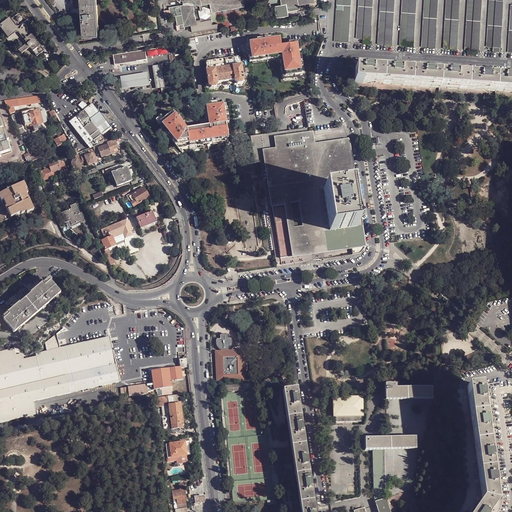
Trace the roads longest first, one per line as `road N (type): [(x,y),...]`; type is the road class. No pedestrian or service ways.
road 1 (residential): [(290,281),(355,271),(376,258),(360,131),(327,79),(334,58),(511,64)]
road 2 (tertiary): [(85,74),(180,202),(189,244),(181,281)]
road 3 (residential): [(290,281),(325,511)]
road 4 (tertiary): [(200,278),(186,200),(128,119)]
road 5 (residential): [(313,26),(210,45),(197,65),(201,98)]
road 6 (tertiary): [(0,281),(25,264),(56,262),(130,300)]
road 7 (tertiary): [(201,384),(216,511)]
